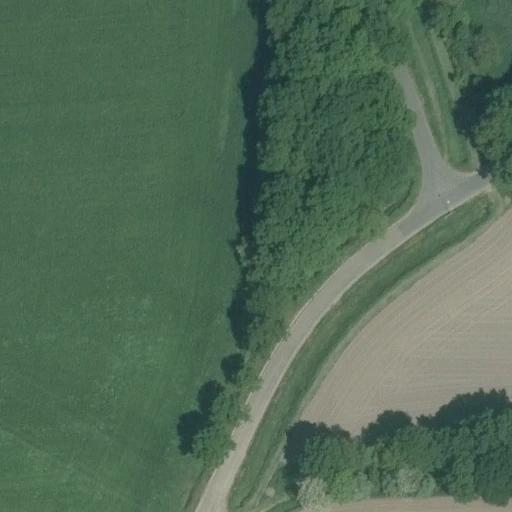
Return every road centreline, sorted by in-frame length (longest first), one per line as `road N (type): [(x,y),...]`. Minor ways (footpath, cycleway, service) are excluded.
road 1 (unclassified): [(207,511),(287,344),(354,263),(444,197)]
road 2 (track): [(511,480),(371,483),(303,494),(264,511)]
road 3 (unclassified): [(444,197),(375,0)]
